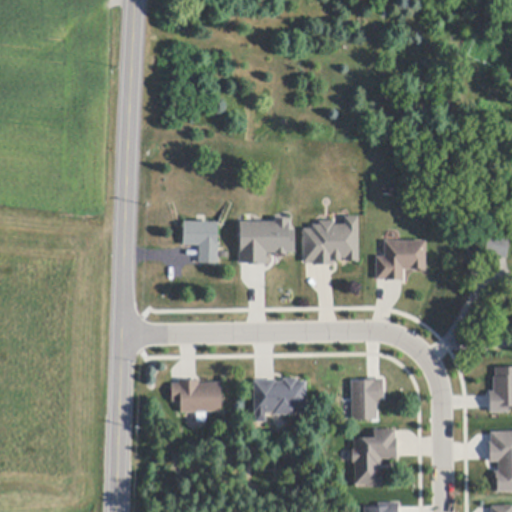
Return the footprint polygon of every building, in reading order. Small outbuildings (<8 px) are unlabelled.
[(331,267),(329,267),(329,266),(316,266),(316,267),(313,267),(313,264),(306,264),(304,264),(304,230),(313,230),(313,226),(320,226),(320,222),(332,222),(334,222),(334,226),(345,225),(345,218),(346,218),(358,218),(359,263),(356,263),(356,262),(349,262),(349,263),(345,263),(345,259),(341,259),(341,262),(337,262),(333,262),(334,267),(331,267)] [(294,231),(294,254),(287,254),(287,255),(275,255),(275,254),(266,254),(267,266),(265,266),(264,266),(264,265),(252,266),(251,266),(248,266),(248,264),(242,264),(239,265),(239,250),(240,250),(240,223),(244,223),(252,222),(275,222),(275,220),(290,220),(290,231),(294,231)] [(198,223),(206,223),(218,223),(218,244),(219,244),(218,265),(199,265),(199,263),(199,248),(199,246),(183,246),(184,223),(198,223)] [(505,260),(489,257),(485,257),(488,235),(510,238),(507,260),(505,260)] [(402,282),(401,282),(388,282),(385,282),(385,281),(378,281),(376,281),(376,257),(385,257),(385,242),(426,242),(426,272),(423,272),(423,271),(417,271),(417,272),(415,272),(415,270),(413,270),(413,271),(404,271),(404,282),(402,282)] [(511,368),(511,408),(509,408),(510,413),(490,413),(490,393),(494,393),(494,377),(496,377),(496,369),(511,368)] [(350,378),(382,378),(382,419),(350,419),(350,378)] [(222,413),(203,413),(191,413),(181,414),(181,402),(172,402),(172,385),(173,385),(179,385),(179,381),(183,381),(183,382),(196,382),(196,380),(197,380),(199,380),(199,384),(221,384),(222,413)] [(306,382),(306,413),(295,413),(295,416),(273,416),(273,414),(254,414),(254,382),(256,382),(274,381),(276,381),(276,383),(283,383),(283,380),(297,380),(297,383),(306,382)] [(396,432),(396,439),(397,457),(397,460),(382,460),(382,468),(379,468),(379,474),(382,474),(382,485),(355,486),(355,463),(352,463),(352,462),(352,452),(352,451),(355,451),(354,440),(374,439),(374,431),(396,430),(396,432)] [(487,461),(487,430),(511,430),(511,491),(496,492),(496,461),(487,461)] [(362,503),(362,511),(394,511),(395,503),(362,503)]
